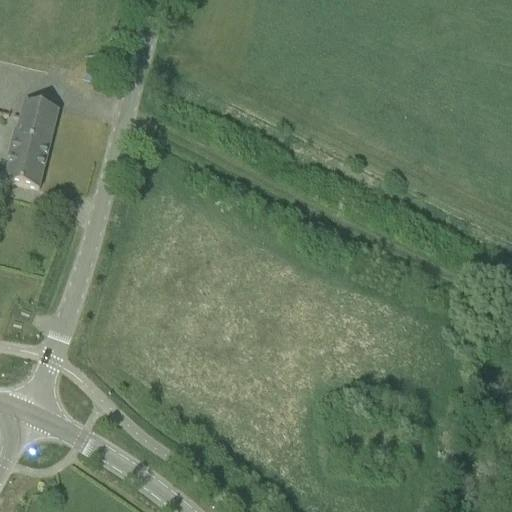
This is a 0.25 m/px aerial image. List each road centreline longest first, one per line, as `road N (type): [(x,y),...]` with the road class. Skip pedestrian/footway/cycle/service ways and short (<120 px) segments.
road 1 (unclassified): [(25,414),(71,315),(157,0)]
road 2 (track): [(124,119),(511,311)]
road 3 (tertiary): [(186,511),(25,414)]
